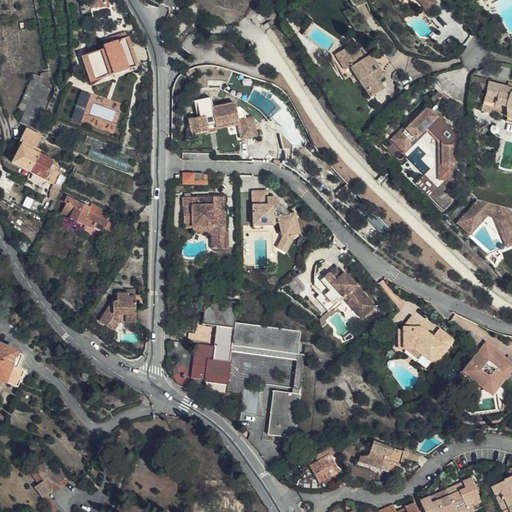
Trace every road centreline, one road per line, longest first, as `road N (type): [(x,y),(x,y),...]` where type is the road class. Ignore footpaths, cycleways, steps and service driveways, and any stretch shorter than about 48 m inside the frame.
road 1 (residential): [(511,449),(484,442),(451,450),(407,493),(385,500),(338,495),(289,511)]
road 2 (residential): [(158,165),(272,172),(359,247)]
road 3 (residential): [(153,391),(158,165)]
road 4 (tertiary): [(153,391),(60,327),(0,238)]
road 5 (tertiary): [(281,511),(220,427),(153,391)]
road 6 (residential): [(158,165),(159,59),(133,0)]
